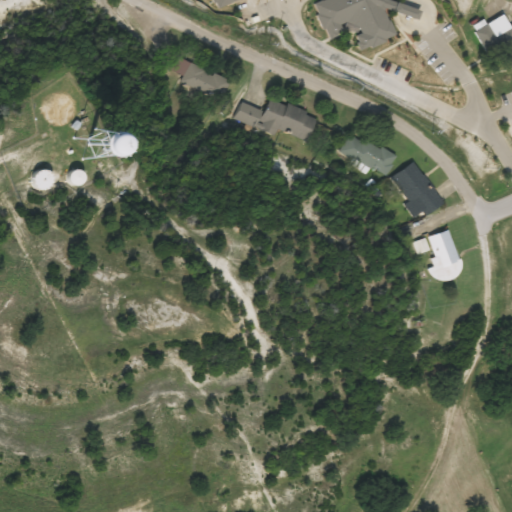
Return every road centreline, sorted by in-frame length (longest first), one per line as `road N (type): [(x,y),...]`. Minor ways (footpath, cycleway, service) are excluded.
road 1 (residential): [(121,0),(395,119),(447,163),(481,216)]
road 2 (residential): [(76,0),(151,66),(195,134),(243,233),(261,313)]
road 3 (residential): [(481,216),(487,301),(442,432)]
road 4 (residential): [(54,177),(148,128),(151,15)]
